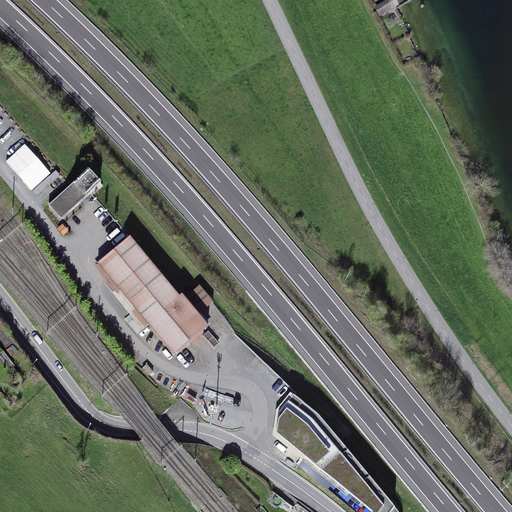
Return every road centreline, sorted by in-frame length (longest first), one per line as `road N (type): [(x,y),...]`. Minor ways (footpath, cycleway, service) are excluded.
road 1 (motorway): [(498,511),(179,136),(43,0)]
road 2 (motorway): [(0,9),(185,199),(448,511)]
road 3 (residential): [(269,0),(400,264),(511,425)]
road 4 (primary): [(329,511),(233,445),(94,418),(0,298)]
